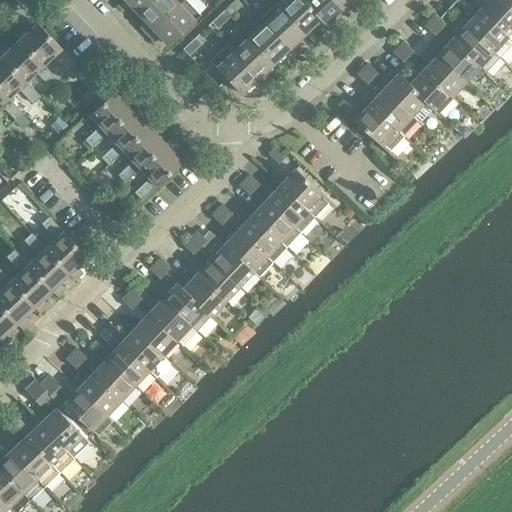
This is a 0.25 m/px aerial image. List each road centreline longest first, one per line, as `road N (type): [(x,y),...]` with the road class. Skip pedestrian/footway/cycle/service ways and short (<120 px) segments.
road 1 (residential): [(0,394),(46,338),(230,165),(230,124)]
road 2 (residential): [(230,124),(274,115),(396,0)]
road 3 (residential): [(77,0),(187,113),(230,124)]
road 4 (tertiary): [(421,511),(511,429)]
